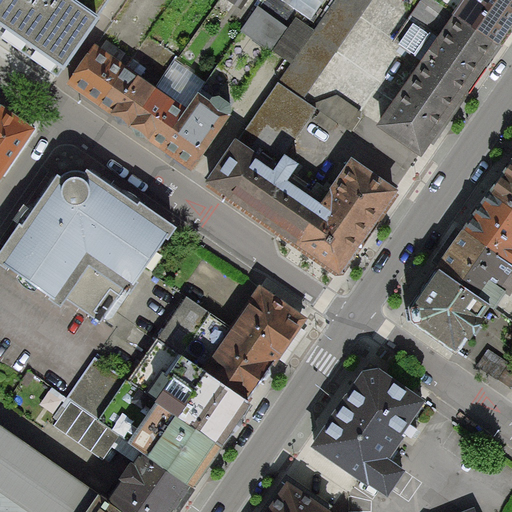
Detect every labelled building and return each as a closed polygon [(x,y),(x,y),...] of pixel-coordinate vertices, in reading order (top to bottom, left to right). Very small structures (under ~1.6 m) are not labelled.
[(0,0),(0,23),(56,65),(93,14),(72,0),(0,0)] [(72,0),(93,14),(95,16),(106,0),(72,0)] [(125,0),(124,2),(219,66),(250,87),(266,99),(335,0),(437,0),(450,8),(454,0),(125,0)] [(511,0),(455,0),(450,8),(498,40),(511,20),(511,0)] [(450,8),(376,118),(425,151),(498,40),(450,8)] [(95,48),(68,87),(193,171),(250,87),(219,66),(189,111),(95,48)] [(242,138),(281,165),(319,111),(279,84),(266,99),(242,138)] [(6,105),(0,114),(0,181),(38,126),(6,105)] [(242,138),(208,187),(340,276),(397,193),(352,162),(328,197),(281,165),(242,138)] [(511,160),(487,195),(511,212),(511,160)] [(65,171),(56,171),(0,253),(0,254),(58,293),(61,288),(99,314),(123,278),(129,282),(172,219),(88,162),(83,169),(71,167),(65,171)] [(511,212),(487,195),(459,234),(464,236),(511,271),(511,212)] [(511,281),(511,271),(464,236),(435,272),(470,298),(496,317),(509,299),(503,294),(511,281)] [(470,298),(435,272),(401,317),(462,363),(481,338),(454,318),(470,298)] [(309,315),(258,280),(230,320),(281,355),(309,315)] [(230,320),(185,290),(157,331),(253,396),(281,355),(230,320)] [(253,396),(157,331),(129,373),(225,437),(253,396)] [(69,394),(95,412),(126,370),(92,346),(61,389),(69,394)] [(511,390),(511,369),(487,352),(474,370),(509,395),(511,390)] [(421,394),(373,360),(316,441),(364,474),(367,470),(385,482),(399,463),(382,451),(421,394)] [(144,445),(197,481),(225,437),(129,373),(126,370),(95,412),(117,428),(144,445)] [(95,412),(69,394),(53,416),(101,450),(117,428),(95,412)] [(140,511),(110,492),(22,434),(13,450),(0,468),(0,483),(40,511),(140,511)] [(0,468),(13,450),(1,442),(0,443),(0,468)] [(119,467),(123,471),(110,492),(140,511),(174,511),(197,481),(144,445),(136,456),(130,452),(119,467)] [(0,511),(40,511),(0,483),(0,511)] [(336,511),(285,483),(268,511),(336,511)] [(451,511),(446,511),(477,511),(473,502),(451,511)]
